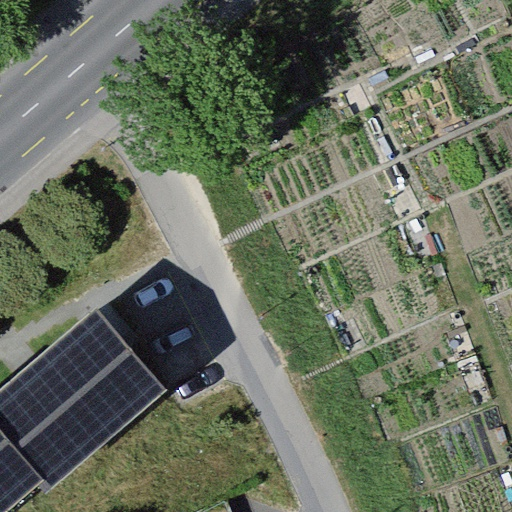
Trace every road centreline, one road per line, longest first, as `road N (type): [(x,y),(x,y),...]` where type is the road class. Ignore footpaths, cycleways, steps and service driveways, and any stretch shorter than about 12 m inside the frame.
road 1 (residential): [(336,511),(163,184),(75,83)]
road 2 (secondary): [(172,0),(75,83)]
